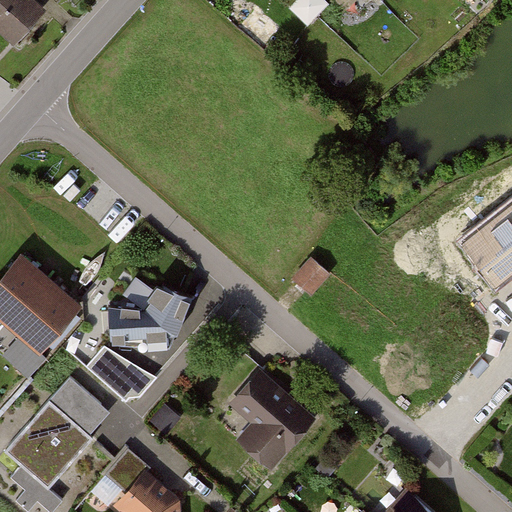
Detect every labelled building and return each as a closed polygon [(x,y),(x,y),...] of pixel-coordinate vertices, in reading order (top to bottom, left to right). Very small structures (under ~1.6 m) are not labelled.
[(41,11),(27,0),(0,0),(0,36),(11,46),(41,11)] [(295,0),(292,4),(310,22),(332,0),(331,0),(295,0)] [(84,311),(21,260),(0,285),(0,323),(45,360),(84,311)] [(327,276),(309,262),(294,282),(312,296),(327,276)] [(195,300),(165,285),(146,317),(110,311),(114,351),(169,352),(195,300)] [(319,422),(262,372),(231,407),(252,426),(237,443),(273,475),(319,422)] [(112,416),(71,379),(52,400),(93,437),(112,416)] [(49,403),(7,453),(52,490),(93,441),(49,403)] [(130,451),(108,476),(126,492),(149,467),(130,451)] [(183,511),(183,507),(146,474),(114,510),(115,511),(183,511)] [(429,511),(415,497),(399,511),(429,511)]
